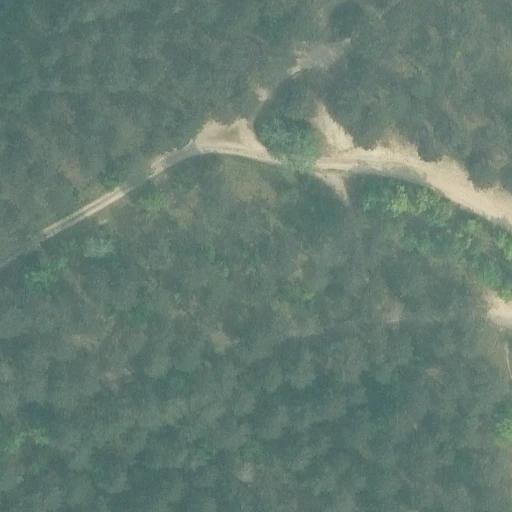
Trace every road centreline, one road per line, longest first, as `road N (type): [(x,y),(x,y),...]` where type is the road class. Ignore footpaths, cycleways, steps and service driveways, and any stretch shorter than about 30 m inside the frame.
road 1 (track): [(511,324),(450,312),(334,331),(91,376),(0,414)]
road 2 (track): [(240,122),(259,152),(430,181),(511,225)]
